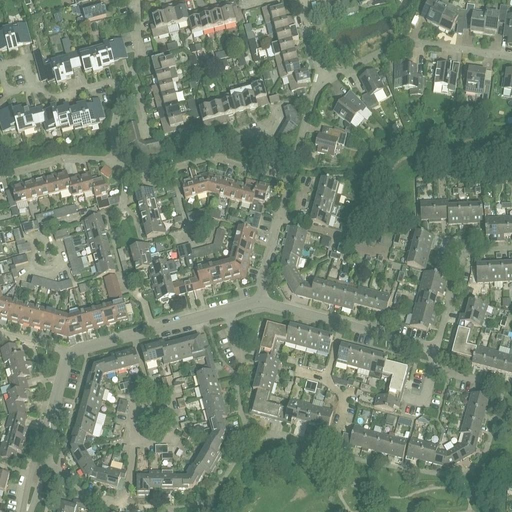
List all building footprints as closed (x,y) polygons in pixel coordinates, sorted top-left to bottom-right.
[(103,5),(97,7),(96,0),(76,6),(70,7),(72,14),(81,16),(83,16),(85,22),(106,17),(103,5)] [(431,0),(430,0),(430,2),(425,11),(431,14),(426,22),(438,28),(446,12),(434,6),(436,2),(431,0)] [(243,22),(241,13),(237,14),(234,2),(219,7),(224,27),(243,22)] [(184,3),(172,6),(177,26),(188,23),(187,15),(184,3)] [(467,5),(466,12),(465,20),(465,21),(472,22),(470,33),(482,35),(483,31),(486,17),(485,17),(473,15),(474,6),(467,5)] [(161,9),(163,16),(167,28),(177,26),(172,6),(161,9)] [(505,22),(506,16),(507,7),(500,6),(498,15),(486,13),(485,17),(486,17),(483,31),(482,35),(490,36),(492,35),(493,34),(494,33),(494,32),(496,33),(498,21),(505,22)] [(219,7),(208,9),(213,29),(224,27),(219,7)] [(274,7),(262,10),(266,25),(268,25),(272,24),(272,23),(286,20),(286,19),(283,9),(275,11),(274,7)] [(453,15),(446,12),(438,28),(450,33),(456,22),(464,23),(465,21),(465,20),(466,12),(461,11),(456,8),(453,15)] [(208,9),(197,12),(201,24),(203,32),(213,29),(208,9)] [(197,12),(187,15),(188,23),(191,35),(203,32),(201,24),(197,12)] [(169,35),(167,28),(163,16),(152,19),(154,26),(150,27),(153,39),(169,35)] [(292,18),(286,19),(286,20),(272,23),(272,24),(268,25),(271,35),(275,34),(295,29),(292,18)] [(25,24),(7,29),(13,52),(18,51),(17,48),(31,44),(25,24)] [(8,53),(13,52),(7,29),(0,31),(0,52),(8,50),(8,53)] [(254,40),(251,29),(246,31),(248,41),(254,40)] [(275,34),(278,45),(292,41),(292,42),(298,40),(295,29),(275,34)] [(122,40),(103,45),(104,48),(109,67),(111,67),(112,67),(114,66),(113,63),(127,59),(122,40)] [(271,47),(274,58),(295,53),(292,42),(292,41),(278,45),(271,47)] [(104,48),(92,51),(98,73),(102,72),(102,69),(109,67),(104,48)] [(257,54),(256,49),(251,50),(252,55),(252,58),(259,57),(258,53),(257,54)] [(77,69),(73,54),(72,50),(67,51),(68,55),(67,56),(68,58),(55,62),(61,84),(66,83),(65,80),(73,78),(71,70),(77,69)] [(80,52),(73,54),(77,69),(83,67),(85,74),(92,72),(93,75),(98,73),(92,51),(80,54),(80,52)] [(274,58),(277,69),(298,63),(295,53),(274,58)] [(188,57),(189,62),(191,67),(197,65),(195,55),(188,57)] [(151,60),(156,76),(175,70),(172,59),(165,61),(164,57),(151,60)] [(43,65),(42,60),(36,62),(42,83),(47,82),(48,85),(56,82),(57,86),(61,84),(55,62),(43,65)] [(410,63),(397,62),(395,62),(394,72),(397,72),(397,81),(402,81),(402,90),(410,90),(410,96),(421,97),(422,77),(416,77),(416,68),(409,68),(410,63)] [(280,80),(287,78),(300,74),(298,63),(277,69),(280,80)] [(437,64),(434,85),(449,87),(448,92),(454,93),(457,75),(449,74),(450,66),(437,64)] [(465,93),(482,95),(482,100),(488,101),(490,85),(484,84),(486,72),(468,69),(465,93)] [(156,76),(159,86),(171,83),(178,81),(175,70),(156,76)] [(503,90),(511,91),(511,98),(511,97),(511,72),(506,71),(503,90)] [(307,72),(300,74),(287,78),(291,93),(304,90),(302,85),(310,83),(307,72)] [(361,98),(368,109),(378,104),(373,95),(383,90),(373,72),(360,79),(368,94),(361,98)] [(268,106),(263,86),(262,82),(260,81),(252,83),(251,85),(251,89),(252,92),(257,109),(268,106)] [(151,88),(154,100),(174,94),(171,83),(159,86),(151,88)] [(251,89),(240,92),(246,112),(257,109),(252,92),(251,89)] [(379,104),(389,99),(385,90),(375,95),(379,104)] [(240,92),(230,94),(235,114),(246,112),(240,92)] [(154,100),(157,110),(177,105),(174,94),(154,100)] [(219,97),(219,99),(224,117),(225,117),(235,114),(230,94),(219,97)] [(224,117),(219,99),(208,101),(210,107),(209,108),(215,127),(227,124),(225,117),(224,117)] [(349,125),(357,114),(367,121),(372,115),(366,109),(366,108),(358,100),(354,107),(344,99),(333,112),(349,125)] [(86,105),(81,106),(87,128),(100,124),(99,121),(104,119),(99,100),(93,102),(94,106),(86,107),(86,105)] [(190,106),(192,113),(199,111),(197,104),(190,106)] [(157,110),(160,121),(180,115),(177,105),(157,110)] [(64,110),(57,112),(56,112),(61,128),(61,131),(73,128),(74,128),(69,112),(70,112),(68,106),(63,108),(64,110)] [(77,110),(70,112),(69,112),(74,128),(73,128),(74,131),(87,128),(81,106),(76,107),(77,110)] [(42,108),(35,110),(37,115),(40,128),(41,128),(39,124),(45,122),(46,126),(44,126),(46,132),(61,128),(56,112),(57,112),(55,107),(50,108),(51,111),(44,113),(42,108)] [(199,110),(204,130),(215,127),(209,108),(199,110)] [(12,109),(0,112),(0,121),(3,133),(17,129),(18,134),(22,133),(16,111),(12,112),(12,109)] [(21,109),(16,111),(22,133),(35,129),(35,130),(40,128),(37,115),(35,110),(30,111),(30,110),(22,112),(21,109)] [(183,127),(180,115),(160,121),(165,136),(177,133),(176,129),(183,127)] [(332,131),(330,138),(319,135),(316,148),(318,148),(317,153),(333,157),(336,145),(343,146),(346,135),(332,131)] [(100,173),(108,179),(113,172),(105,166),(100,173)] [(189,170),(191,178),(196,197),(207,194),(208,194),(208,174),(196,177),(195,172),(193,173),(192,169),(189,170)] [(55,175),(55,176),(60,193),(70,191),(68,180),(66,172),(62,173),(62,174),(56,176),(55,175)] [(79,176),(78,176),(79,177),(83,195),(93,192),(94,192),(91,182),(89,173),(86,174),(86,176),(79,177),(79,176)] [(208,194),(219,197),(224,178),(208,174),(208,194)] [(44,178),(44,179),(49,196),(60,193),(55,176),(55,175),(51,176),(51,177),(45,179),(44,178)] [(75,178),(68,180),(70,191),(72,198),(83,195),(79,177),(78,176),(75,177),(75,178)] [(34,180),(33,181),(38,199),(49,196),(44,179),(44,178),(40,179),(41,180),(34,182),(34,180)] [(180,182),(185,200),(196,197),(191,178),(188,179),(188,180),(180,182)] [(219,197),(230,200),(235,182),(224,178),(219,197)] [(93,192),(98,211),(110,208),(108,200),(102,202),(101,197),(107,196),(106,191),(108,189),(107,186),(104,185),(102,179),(91,182),(94,192),(93,192)] [(321,180),(318,191),(336,196),(336,195),(339,185),(321,180)] [(22,183),(22,184),(27,202),(38,199),(33,181),(29,182),(30,183),(23,185),(22,183)] [(230,200),(241,203),(245,185),(235,182),(230,200)] [(263,208),(257,206),(258,202),(264,203),(265,199),(268,198),(269,196),(267,193),(269,186),(257,183),(256,188),(251,206),(250,212),(261,215),(263,208)] [(11,188),(16,205),(27,202),(22,184),(18,185),(19,186),(11,188)] [(241,203),(251,206),(256,188),(245,185),(241,203)] [(154,190),(135,195),(138,206),(157,201),(157,200),(155,201),(153,194),(155,193),(154,190)] [(318,191),(316,201),(333,206),(333,207),(340,208),(341,207),(340,207),(339,205),(341,196),(336,195),(336,196),(318,191)] [(138,206),(141,217),(160,211),(159,211),(158,212),(156,204),(158,204),(157,201),(138,206)] [(316,201),(313,212),(331,217),(333,207),(333,206),(316,201)] [(421,221),(428,221),(429,224),(433,224),(432,202),(420,203),(421,221)] [(444,202),(432,202),(433,224),(441,224),(441,220),(445,220),(444,202)] [(448,202),(444,202),(445,220),(448,220),(448,226),(457,225),(456,206),(448,207),(448,202)] [(482,224),(481,205),(468,206),(469,225),(482,224)] [(468,206),(456,206),(457,225),(469,225),(468,206)] [(141,217),(144,227),(161,223),(159,215),(161,215),(160,211),(141,217)] [(310,223),(328,228),(331,217),(313,212),(310,223)] [(100,218),(81,223),(82,227),(84,226),(86,234),(103,229),(100,218)] [(507,218),(496,219),(497,242),(504,242),(503,237),(508,237),(507,218)] [(484,219),(485,238),(490,237),(490,243),(497,242),(496,219),(484,219)] [(163,230),(161,223),(144,227),(147,239),(166,234),(165,230),(163,230)] [(285,233),(289,234),(287,241),(304,246),(307,233),(287,227),(285,233)] [(87,242),(87,245),(106,240),(103,229),(86,234),(88,241),(87,242)] [(256,234),(239,229),(236,240),(253,245),(254,245),(255,242),(254,241),(256,234)] [(65,230),(61,232),(53,234),(56,242),(63,240),(72,238),(71,237),(67,238),(65,230)] [(416,233),(413,244),(430,249),(433,238),(416,233)] [(73,242),(65,244),(66,251),(74,249),(75,249),(82,247),(79,236),(72,238),(73,242)] [(323,237),(321,246),(329,248),(331,239),(323,237)] [(90,248),(91,255),(109,251),(106,240),(87,245),(88,248),(90,248)] [(236,240),(233,251),(250,255),(250,256),(251,256),(252,253),(251,252),(253,245),(236,240)] [(304,246),(287,241),(284,240),(282,246),(285,247),(283,255),(297,259),(300,260),(304,246)] [(29,244),(17,247),(19,256),(31,253),(29,244)] [(413,244),(410,254),(427,259),(430,249),(413,244)] [(130,250),(133,261),(151,257),(149,249),(150,249),(149,245),(130,250)] [(190,245),(183,247),(186,259),(192,257),(193,260),(191,252),(192,252),(192,251),(190,245)] [(183,247),(177,248),(180,260),(186,259),(183,247)] [(92,263),(93,267),(112,261),(109,251),(91,255),(93,263),(92,263)] [(230,262),(229,262),(245,278),(249,263),(248,263),(250,256),(250,255),(233,251),(230,262)] [(407,265),(424,270),(427,259),(410,254),(407,265)] [(295,269),(297,259),(283,255),(279,270),(287,283),(299,276),(295,269)] [(12,260),(14,266),(10,267),(11,271),(15,269),(15,267),(28,263),(26,256),(12,260)] [(136,272),(148,269),(154,267),(151,257),(133,261),(136,272)] [(96,278),(115,273),(112,261),(93,267),(95,267),(96,274),(95,274),(96,278)] [(229,262),(218,265),(222,283),(230,281),(230,282),(245,278),(229,262)] [(511,263),(501,264),(502,283),(511,282),(511,263)] [(166,264),(154,267),(148,269),(150,276),(149,276),(150,280),(169,275),(166,264)] [(501,264),(489,265),(490,284),(502,283),(501,264)] [(218,265),(207,268),(212,286),(212,287),(216,285),(222,283),(218,265)] [(477,284),(490,284),(489,265),(476,266),(477,284)] [(193,292),(201,290),(205,289),(205,287),(212,286),(207,268),(196,271),(198,278),(190,281),(193,292)] [(442,278),(424,273),(421,284),(444,290),(445,284),(441,282),(442,278)] [(153,291),(154,291),(172,286),(169,275),(150,280),(151,280),(153,287),(152,287),(153,291)] [(303,283),(299,276),(287,283),(294,296),(309,300),(313,286),(303,283)] [(116,277),(105,280),(107,287),(118,284),(116,277)] [(185,294),(188,293),(193,292),(190,281),(182,283),(185,294)] [(309,300),(320,303),(325,285),(314,282),(313,286),(309,300)] [(168,299),(185,294),(182,283),(172,286),(154,291),(157,302),(161,300),(162,302),(163,304),(168,303),(169,301),(168,299)] [(107,287),(109,295),(120,292),(118,284),(107,287)] [(421,284),(418,295),(436,299),(437,295),(442,296),(444,290),(421,284)] [(320,303),(331,306),(336,288),(325,285),(320,303)] [(331,306),(342,308),(346,291),(336,288),(331,306)] [(353,311),(354,307),(359,289),(358,288),(357,293),(346,291),(342,308),(353,311)] [(354,307),(365,309),(369,291),(359,289),(354,307)] [(380,294),(369,291),(365,309),(375,312),(380,294)] [(109,295),(112,306),(116,323),(127,320),(120,292),(109,295)] [(386,315),(390,297),(380,294),(375,312),(386,315)] [(418,295),(415,305),(433,310),(436,299),(418,295)] [(469,302),(466,313),(484,317),(487,306),(474,303),(475,298),(470,297),(469,302)] [(502,299),(502,309),(510,309),(510,299),(502,299)] [(2,318),(8,320),(13,303),(2,300),(0,301),(0,319),(1,320),(2,318)] [(12,321),(19,323),(24,306),(13,303),(8,320),(7,321),(12,323),(12,321)] [(415,305),(412,316),(435,322),(437,316),(432,314),(433,310),(415,305)] [(23,324),(30,326),(35,309),(24,306),(19,323),(18,324),(22,326),(23,324)] [(112,306),(101,309),(105,326),(105,327),(109,326),(109,325),(116,323),(112,306)] [(34,327),(40,329),(41,329),(45,312),(35,309),(30,326),(29,327),(34,328),(34,327)] [(101,309),(90,312),(95,329),(94,329),(95,330),(99,329),(98,328),(105,326),(101,309)] [(45,330),(51,332),(52,332),(56,314),(45,312),(41,329),(40,329),(40,330),(44,331),(45,330)] [(90,312),(79,315),(84,333),(88,332),(87,331),(94,329),(95,329),(90,312)] [(460,316),(459,317),(458,322),(473,326),(481,328),(484,317),(466,313),(465,317),(460,316)] [(68,338),(68,318),(56,314),(52,332),(51,332),(51,333),(68,338)] [(79,315),(68,318),(68,338),(84,333),(79,315)] [(409,327),(427,331),(429,327),(434,328),(435,322),(412,316),(409,327)] [(289,329),(266,322),(261,341),(276,345),(277,342),(285,344),(289,329)] [(468,346),(473,326),(458,322),(449,356),(472,363),(476,348),(468,346)] [(285,344),(296,347),(301,329),(290,326),(289,329),(285,344)] [(296,347),(306,349),(311,332),(301,329),(296,347)] [(306,349),(317,352),(322,334),(311,332),(306,349)] [(333,337),(322,334),(317,352),(328,355),(333,337)] [(204,355),(206,365),(213,363),(209,347),(203,349),(200,337),(188,340),(192,358),(204,355)] [(224,337),(217,337),(217,349),(225,349),(224,337)] [(188,340),(176,343),(181,361),(192,358),(188,340)] [(156,362),(162,360),(164,366),(169,364),(168,359),(165,346),(164,341),(152,345),(156,362)] [(272,361),(276,345),(261,341),(257,357),(272,361)] [(169,364),(181,361),(176,343),(165,346),(168,359),(169,364)] [(8,363),(10,370),(31,365),(30,363),(26,364),(23,355),(19,356),(16,345),(1,350),(5,364),(8,363)] [(140,348),(145,365),(156,362),(152,345),(140,348)] [(336,363),(347,366),(352,349),(341,346),(336,363)] [(224,360),(230,359),(227,348),(221,350),(224,360)] [(471,365),(483,369),(487,351),(476,348),(472,363),(471,365)] [(139,367),(134,349),(122,352),(127,370),(139,367)] [(347,366),(358,369),(363,352),(352,349),(347,366)] [(483,369),(493,371),(498,354),(487,351),(483,369)] [(110,356),(112,361),(115,373),(127,370),(122,352),(110,356)] [(358,369),(370,373),(375,355),(363,352),(358,369)] [(493,371),(504,374),(508,356),(498,354),(493,371)] [(381,377),(382,377),(386,362),(387,358),(375,355),(370,373),(382,376),(381,377)] [(260,364),(259,369),(277,373),(280,363),(272,361),(257,357),(255,363),(260,364)] [(99,367),(94,368),(103,376),(115,373),(112,361),(98,364),(99,367)] [(405,384),(406,380),(409,368),(386,362),(382,377),(390,379),(390,380),(405,384)] [(208,372),(197,375),(200,387),(217,383),(214,371),(215,370),(213,363),(206,365),(208,372)] [(9,379),(12,393),(27,389),(25,379),(29,378),(27,368),(31,367),(31,365),(10,370),(12,378),(9,379)] [(191,377),(197,375),(195,367),(189,369),(191,377)] [(91,371),(87,386),(99,389),(103,376),(94,368),(93,372),(91,371)] [(259,369),(256,379),(274,384),(277,373),(259,369)] [(420,387),(427,388),(430,371),(423,369),(420,387)] [(173,386),(174,388),(185,385),(183,379),(174,381),(173,386)] [(253,390),(256,391),(271,395),(274,384),(256,379),(253,390)] [(400,403),(400,402),(405,384),(390,380),(385,398),(385,399),(400,403)] [(307,382),(304,392),(315,395),(316,390),(317,385),(307,382)] [(200,387),(203,399),(220,394),(217,383),(200,387)] [(87,386),(84,398),(101,402),(104,390),(99,389),(87,386)] [(10,416),(26,416),(23,403),(27,402),(24,392),(28,391),(27,389),(12,393),(8,394),(10,402),(6,403),(10,416)] [(269,404),(271,395),(256,391),(250,414),(267,419),(271,404),(269,404)] [(203,399),(206,411),(223,406),(220,394),(203,399)] [(488,398),(471,394),(467,408),(485,413),(488,413),(489,407),(486,406),(488,398)] [(374,407),(392,412),(393,408),(398,409),(400,403),(385,399),(385,398),(377,396),(374,407)] [(84,398),(80,409),(98,414),(101,402),(84,398)] [(292,421),(296,422),(301,404),(290,401),(288,409),(284,424),(290,425),(292,421)] [(288,409),(271,404),(267,419),(284,424),(288,409)] [(296,422),(307,425),(311,406),(301,404),(296,422)] [(206,411),(209,422),(222,419),(226,418),(223,406),(206,411)] [(307,425),(317,427),(322,409),(311,406),(307,425)] [(483,420),(485,413),(467,408),(464,421),(481,425),(484,426),(486,420),(483,420)] [(80,409),(77,420),(95,425),(98,414),(80,409)] [(333,412),(322,409),(317,427),(328,430),(333,412)] [(10,430),(8,438),(28,443),(29,441),(24,440),(27,430),(23,429),(26,416),(10,416),(6,429),(10,430)] [(387,416),(384,423),(393,426),(395,418),(387,416)] [(204,432),(205,434),(215,435),(224,436),(224,433),(225,433),(222,419),(209,422),(211,430),(204,432)] [(77,420),(74,432),(86,435),(92,437),(95,425),(77,420)] [(479,433),(481,425),(464,421),(460,434),(464,435),(477,438),(478,439),(481,439),(482,433),(479,433)] [(102,439),(106,426),(99,424),(95,437),(102,439)] [(340,446),(348,448),(354,450),(355,447),(362,449),(361,452),(362,449),(363,449),(367,432),(354,428),(351,438),(343,436),(340,446)] [(72,448),(71,450),(91,447),(91,445),(84,443),(86,435),(74,432),(70,447),(72,448)] [(374,456),(375,456),(375,452),(376,452),(380,435),(367,432),(363,449),(362,449),(361,452),(367,454),(368,451),(375,452),(374,456)] [(203,444),(206,446),(217,453),(225,440),(223,439),(224,437),(224,436),(215,435),(205,434),(203,436),(206,438),(203,444)] [(461,445),(454,449),(461,461),(474,454),(478,439),(477,438),(464,435),(460,434),(464,435),(461,445)] [(393,439),(380,435),(376,452),(375,452),(375,456),(381,457),(382,454),(388,456),(388,459),(389,456),(393,439)] [(0,451),(0,458),(14,463),(16,452),(21,454),(23,444),(28,445),(28,443),(8,438),(6,445),(2,444),(0,451)] [(402,460),(407,442),(393,439),(389,456),(388,459),(394,461),(395,458),(402,460)] [(410,440),(405,460),(411,462),(412,459),(419,461),(420,461),(424,444),(410,440)] [(425,462),(433,464),(436,451),(437,451),(438,447),(424,444),(420,461),(419,461),(418,464),(424,466),(425,462)] [(206,446),(200,457),(215,466),(222,455),(217,453),(206,446)] [(70,453),(78,465),(89,459),(85,453),(92,449),(91,447),(71,450),(72,452),(70,453)] [(446,453),(437,451),(436,451),(433,464),(449,469),(461,461),(454,449),(446,453)] [(200,457),(194,467),(204,473),(209,476),(215,466),(200,457)] [(87,477),(88,480),(101,464),(100,462),(93,466),(89,459),(78,465),(85,478),(87,477)] [(90,482),(105,487),(108,474),(101,472),(103,465),(101,464),(88,480),(89,480),(91,480),(90,482)] [(186,478),(193,489),(195,485),(197,486),(204,473),(194,467),(193,466),(186,478)] [(109,469),(108,474),(105,487),(117,490),(120,479),(124,480),(126,473),(109,469)] [(161,469),(161,473),(161,491),(161,497),(168,497),(170,496),(170,492),(169,492),(169,491),(173,491),(173,478),(173,469),(161,469)] [(0,491),(5,493),(8,482),(10,474),(0,471),(0,491)] [(149,491),(161,491),(161,473),(149,473),(149,478),(149,491)] [(149,496),(149,491),(149,478),(137,478),(137,496),(149,496)] [(186,478),(173,478),(173,491),(188,491),(188,489),(193,489),(186,478)] [(89,505),(74,501),(72,507),(61,504),(58,511),(76,511),(78,509),(88,511),(89,505)]
